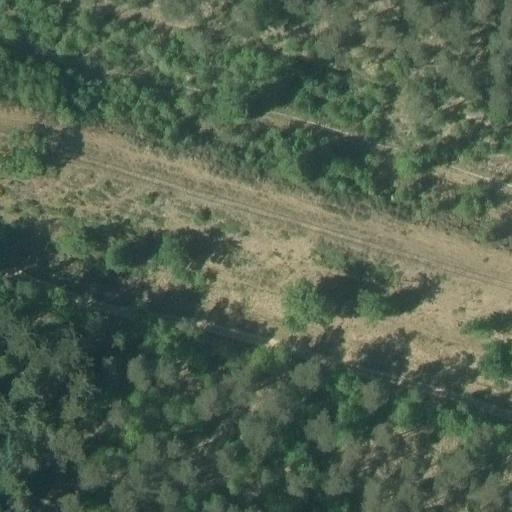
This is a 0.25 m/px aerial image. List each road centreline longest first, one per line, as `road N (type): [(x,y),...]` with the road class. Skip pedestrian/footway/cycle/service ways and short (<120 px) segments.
road 1 (track): [(511,416),(0,268)]
road 2 (track): [(287,511),(111,403)]
road 3 (track): [(111,403),(49,511)]
